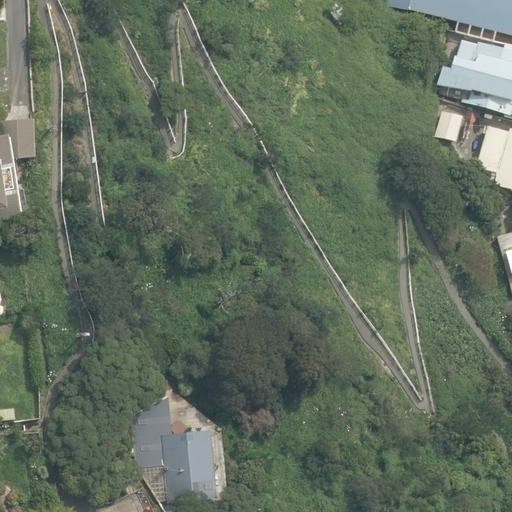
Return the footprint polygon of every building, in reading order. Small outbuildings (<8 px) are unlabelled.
[(511,0),(389,0),(388,6),(457,23),(455,33),(494,42),(496,32),(511,36),(511,0)] [(326,10),(339,26),(350,17),(341,6),(337,9),(333,4),(326,10)] [(459,103),(511,117),(511,51),(460,38),(455,58),(451,57),(441,93),(461,98),(459,103)] [(433,137),(455,143),(462,117),(440,111),(433,137)] [(0,221),(21,218),(12,158),(35,158),(33,120),(0,121),(0,130),(0,131),(0,130),(0,221)] [(492,184),(511,190),(511,128),(509,128),(508,132),(486,126),(474,167),(491,172),(489,179),(493,181),(492,184)] [(511,232),(496,236),(511,293),(511,292),(511,232)] [(164,466),(167,503),(216,499),(210,430),(172,434),(172,426),(163,426),(158,416),(159,416),(152,403),(128,415),(135,429),(149,422),(157,438),(149,438),(151,467),(164,466)] [(0,410),(0,422),(15,421),(14,409),(0,410)]
